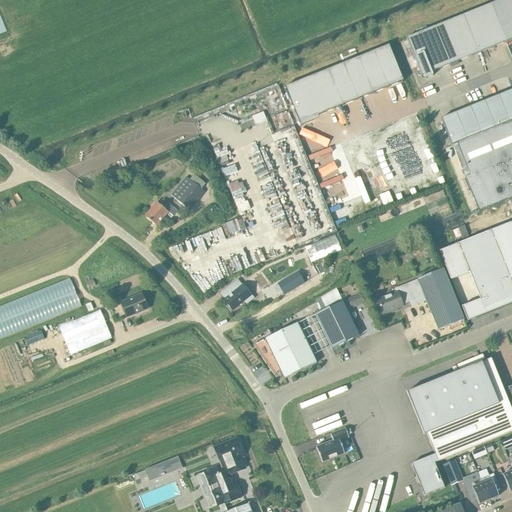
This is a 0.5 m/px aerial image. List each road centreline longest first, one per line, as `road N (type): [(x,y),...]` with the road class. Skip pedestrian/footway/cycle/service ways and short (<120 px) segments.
road 1 (unclassified): [(268,404),(148,255),(0,149)]
road 2 (unclassified): [(268,404),(383,358),(440,349),(511,321)]
